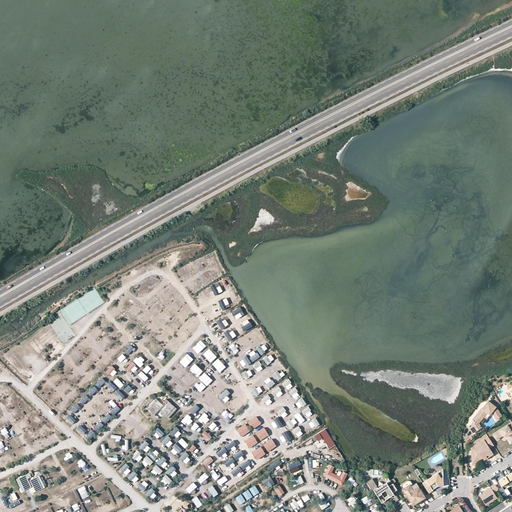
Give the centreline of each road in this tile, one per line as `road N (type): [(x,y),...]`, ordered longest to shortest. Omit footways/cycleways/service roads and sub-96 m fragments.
road 1 (primary): [(0,304),(279,145),(511,31)]
road 2 (primary): [(511,24),(185,188),(0,292)]
